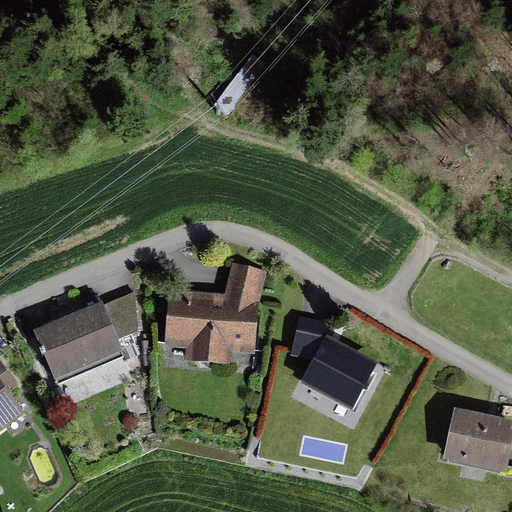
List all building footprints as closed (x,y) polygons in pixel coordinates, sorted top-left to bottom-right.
[(200,298),(172,295),(168,343),(191,345),(190,359),(227,363),(228,348),(252,350),(256,303),(263,273),(234,266),(225,305),(200,303),(200,298)] [(134,294),(103,307),(98,297),(81,305),(85,314),(35,334),(42,350),(39,351),(42,357),(44,356),(53,376),(120,348),(117,340),(137,332),(134,294)] [(330,327),(300,321),(293,353),(318,358),(306,380),(336,397),(335,399),(353,409),(363,391),(361,389),(373,368),(327,343),(330,327)] [(0,424),(18,411),(5,393),(16,385),(0,364),(0,424)] [(447,456),(503,468),(511,429),(511,426),(456,415),(447,456)]
